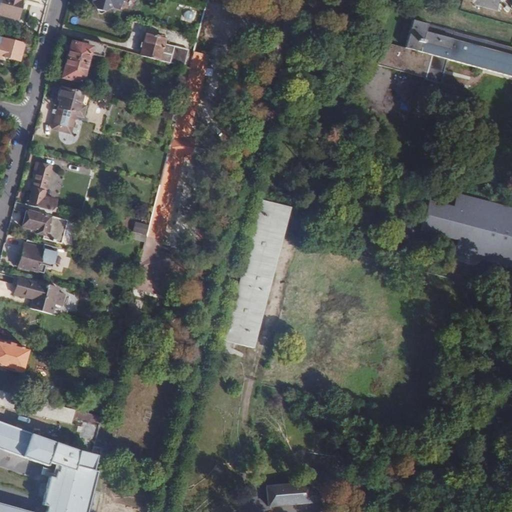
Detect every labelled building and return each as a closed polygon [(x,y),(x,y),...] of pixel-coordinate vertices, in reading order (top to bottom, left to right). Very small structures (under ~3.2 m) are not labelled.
[(0,0),(0,16),(16,21),(21,0),(0,0)] [(122,0),(91,0),(93,9),(119,15),(122,0)] [(511,47),(410,20),(402,51),(375,45),(371,60),(420,74),(418,79),(435,84),(441,61),(511,79),(511,47)] [(164,39),(145,34),(139,56),(182,67),(186,50),(162,44),(164,39)] [(22,44),(0,37),(0,57),(17,62),(22,44)] [(70,44),(66,60),(85,64),(87,56),(101,60),(104,47),(81,42),(80,46),(70,44)] [(173,121),(130,289),(162,297),(172,257),(157,252),(160,241),(159,240),(180,160),(183,161),(189,138),(186,138),(206,59),(190,54),(175,114),(173,121)] [(85,64),(66,60),(59,86),(79,91),(86,65),(85,64)] [(173,121),(175,114),(161,111),(160,117),(173,121)] [(26,197),(24,206),(50,213),(52,214),(55,202),(42,199),(43,194),(31,192),(29,197),(26,197)] [(236,278),(221,338),(251,345),(287,203),(257,195),(239,269),(235,268),(232,277),(236,278)] [(474,212),(477,200),(465,197),(462,209),(474,212)] [(500,251),(511,254),(511,209),(477,200),(474,212),(462,209),(425,199),(417,228),(463,240),(500,251)] [(24,206),(13,204),(12,211),(24,215),(20,228),(34,232),(34,234),(41,236),(40,240),(59,245),(63,228),(48,224),(50,213),(24,206)] [(140,236),(129,234),(127,241),(138,244),(140,236)] [(498,258),(500,251),(463,240),(462,248),(498,258)] [(41,250),(22,245),(16,267),(35,272),(41,250)] [(16,276),(12,294),(33,298),(31,307),(52,312),(54,304),(62,306),(66,289),(46,285),(47,283),(16,276)] [(24,350),(0,343),(0,368),(18,373),(24,350)] [(71,410),(0,391),(0,406),(67,424),(71,410)] [(78,511),(96,449),(89,447),(87,454),(0,423),(0,448),(40,463),(41,461),(53,465),(51,470),(49,470),(47,477),(43,476),(34,503),(38,504),(36,511),(25,511),(0,504),(0,511),(78,511)] [(261,475),(264,504),(305,500),(303,471),(261,475)]
